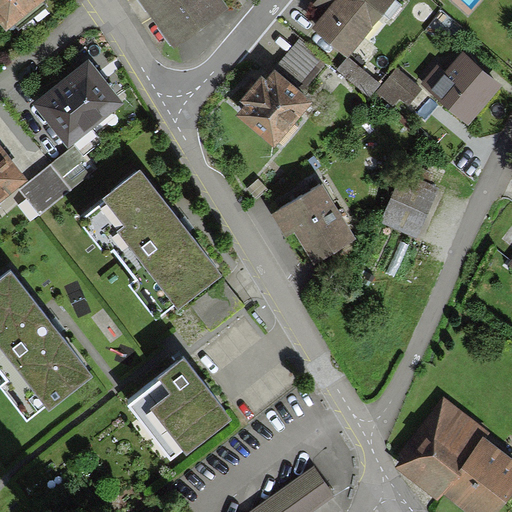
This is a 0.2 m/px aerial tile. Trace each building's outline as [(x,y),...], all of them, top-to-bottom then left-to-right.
[(0,0),(0,12),(17,0),(0,0)] [(148,0),(171,35),(224,0),(148,0)] [(333,0),(311,29),(348,59),(395,0),(333,0)] [(462,44),(428,83),(467,116),(501,77),(462,44)] [(88,46),(33,89),(67,133),(123,91),(88,46)] [(281,58),(236,108),(279,146),(323,97),(281,58)] [(417,92),(390,71),(371,95),(398,116),(417,92)] [(0,127),(0,186),(28,166),(0,127)] [(75,146),(19,190),(37,213),(93,168),(75,146)] [(406,167),(381,215),(418,233),(443,186),(406,167)] [(131,169),(71,218),(152,317),(212,268),(131,169)] [(324,184),(271,214),(285,239),(295,233),(313,265),(356,240),(324,184)] [(511,251),(500,266),(511,275),(511,251)] [(4,269),(0,272),(0,384),(24,413),(83,365),(4,269)] [(193,353),(130,406),(179,464),(242,411),(193,353)] [(492,432),(445,395),(394,466),(439,501),(445,496),(464,511),(497,511),(511,493),(511,458),(486,439),(492,432)] [(313,460),(236,511),(295,511),(332,488),(313,460)] [(171,511),(160,499),(145,511),(171,511)]
